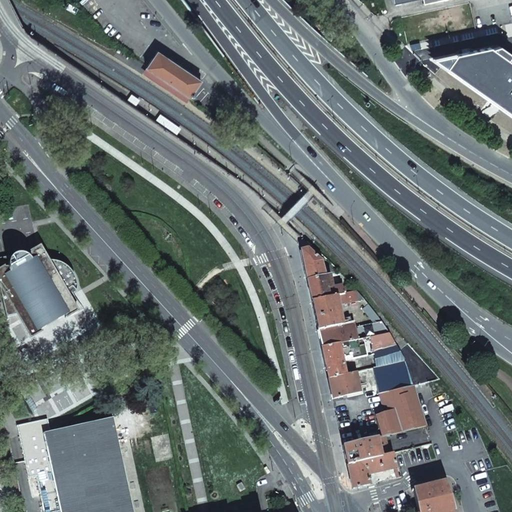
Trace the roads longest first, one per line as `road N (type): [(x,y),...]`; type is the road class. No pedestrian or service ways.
road 1 (residential): [(329,478),(289,297),(242,205),(84,88),(44,67),(11,70)]
road 2 (motorway): [(212,0),(330,133),(405,199),(511,269)]
road 3 (motorway): [(511,240),(388,151),(246,0)]
road 4 (secondary): [(34,165),(240,390)]
road 5 (motorway): [(476,157),(387,102),(269,0)]
road 6 (secondary): [(317,172),(496,336)]
road 7 (tertiary): [(158,0),(317,172)]
road 8 (tertiary): [(476,157),(408,97),(332,0)]
road 9 (motorway): [(195,0),(317,172)]
road 10 (residential): [(349,506),(451,470),(469,511)]
road 11 (secondary): [(240,390),(312,511)]
road 12 (residential): [(329,478),(240,390)]
